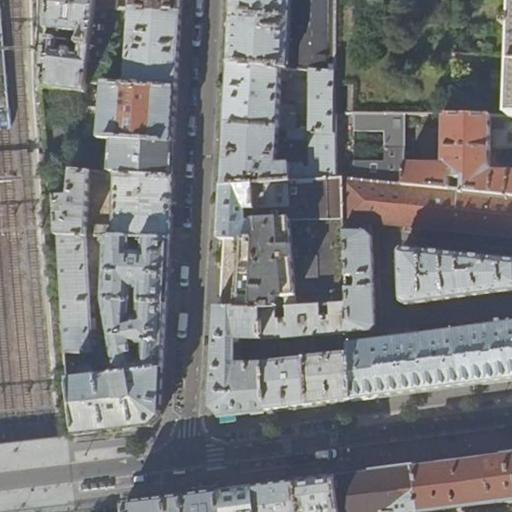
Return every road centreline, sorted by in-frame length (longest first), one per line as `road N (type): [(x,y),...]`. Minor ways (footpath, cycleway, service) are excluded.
road 1 (residential): [(210,0),(187,459)]
road 2 (tertiary): [(187,459),(511,417)]
road 3 (tertiary): [(0,482),(187,459)]
